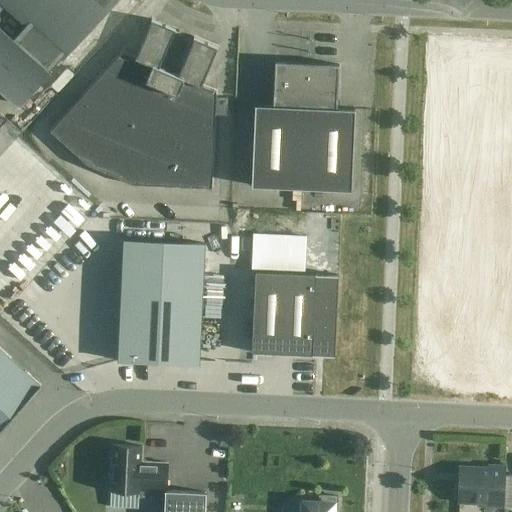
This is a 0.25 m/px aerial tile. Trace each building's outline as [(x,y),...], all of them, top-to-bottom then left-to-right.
[(6,0),(30,21),(11,41),(0,30),(0,87),(19,104),(113,0),(6,0)] [(122,52),(50,131),(87,165),(132,184),(211,188),(216,92),(201,86),(217,47),(193,37),(177,75),(159,67),(175,29),(151,19),(135,58),(122,52)] [(337,108),(339,65),(275,62),(273,106),(255,105),(251,186),(351,190),(355,109),(337,108)] [(199,364),(205,244),(124,240),(118,361),(199,364)] [(335,356),(338,275),(255,272),(252,352),(323,355),(335,356)] [(0,430),(41,385),(0,348),(0,430)] [(204,511),(205,492),(166,491),(167,463),(145,462),(141,459),(142,446),(112,445),(110,491),(138,492),(138,497),(165,498),(164,511),(204,511)] [(460,468),(459,501),(478,502),(478,505),(502,506),(511,506),(511,475),(503,475),(504,467),(488,466),(488,469),(460,468)] [(333,511),(334,511),(337,511),(338,496),(319,496),(319,502),(302,501),(291,501),(287,503),(284,508),(283,511),(333,511)]
